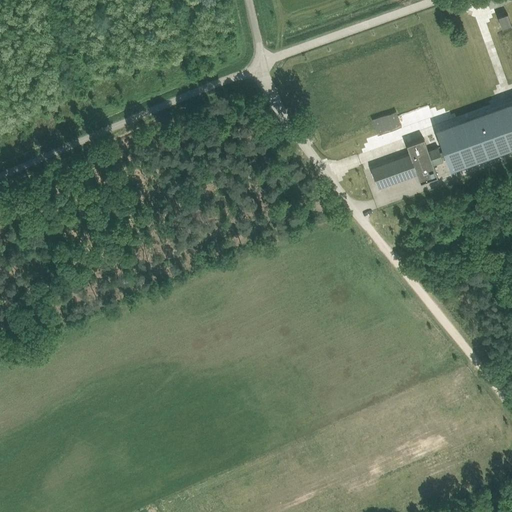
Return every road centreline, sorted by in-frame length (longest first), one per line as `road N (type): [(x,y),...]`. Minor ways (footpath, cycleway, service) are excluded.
road 1 (track): [(511,402),(296,135),(271,95),(263,62)]
road 2 (unclassified): [(0,176),(263,62)]
road 3 (unclassified): [(263,62),(447,0)]
